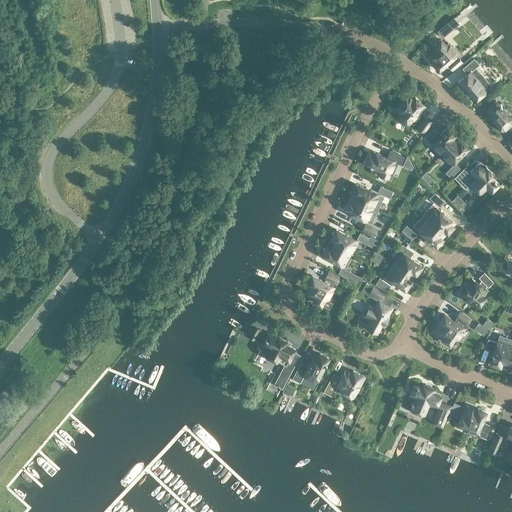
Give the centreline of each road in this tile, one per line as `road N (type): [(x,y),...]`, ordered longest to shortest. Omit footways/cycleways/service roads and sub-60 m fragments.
road 1 (residential): [(403,344),(361,352),(307,325),(285,299),(359,129),(400,58)]
road 2 (unclassified): [(98,237),(57,201),(45,178),(53,150),(114,78),(115,0)]
road 3 (residential): [(400,58),(351,34),(300,24),(157,25)]
road 4 (secondary): [(157,25),(150,121),(98,237)]
road 5 (residential): [(511,199),(433,287),(403,344)]
road 6 (secondary): [(0,365),(98,237)]
road 7 (residential): [(511,162),(400,58)]
